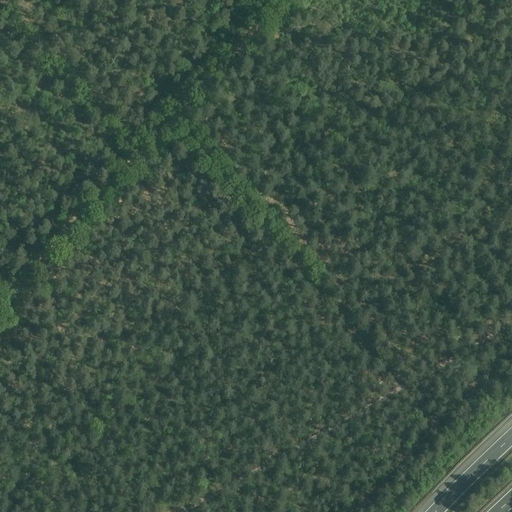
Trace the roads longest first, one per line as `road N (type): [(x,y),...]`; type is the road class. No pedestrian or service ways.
road 1 (track): [(279,0),(0,309)]
road 2 (track): [(184,511),(511,325)]
road 3 (track): [(399,389),(173,120)]
